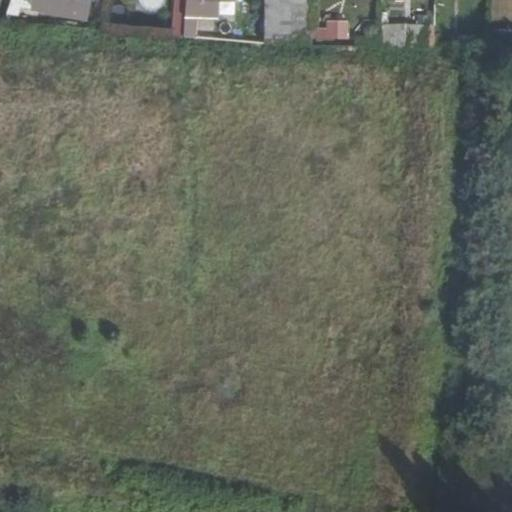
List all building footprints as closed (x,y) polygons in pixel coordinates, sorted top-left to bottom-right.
[(71,4),(50,0),(34,0),(33,8),(69,16),(71,4)] [(50,0),(71,4),(69,16),(85,19),(87,8),(88,0),(50,0)] [(204,0),(186,0),(184,31),(204,33),(204,0)] [(265,0),(264,42),(311,43),(311,0),(265,0)] [(320,39),(346,38),(346,18),(319,19),(320,39)] [(381,47),(433,46),(432,21),(380,23),(381,47)]
